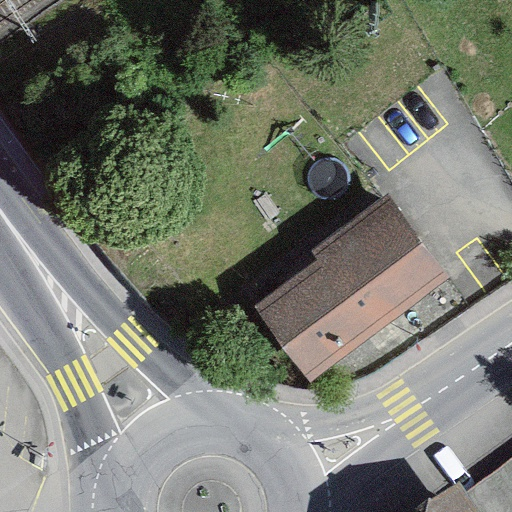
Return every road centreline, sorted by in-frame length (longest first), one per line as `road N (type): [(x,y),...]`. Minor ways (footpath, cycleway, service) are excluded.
road 1 (secondary): [(0,222),(169,439)]
road 2 (tertiary): [(291,473),(406,415),(511,345)]
road 3 (secondary): [(291,473),(250,434),(195,428),(169,439)]
